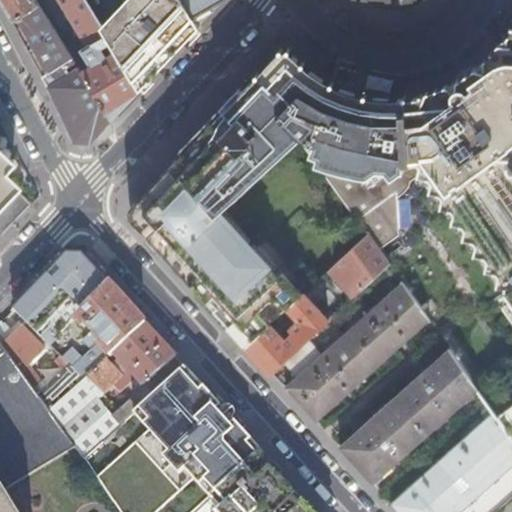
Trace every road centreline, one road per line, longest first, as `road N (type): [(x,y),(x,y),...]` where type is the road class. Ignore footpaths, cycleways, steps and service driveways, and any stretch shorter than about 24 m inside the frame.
road 1 (residential): [(72,202),(360,511)]
road 2 (residential): [(266,0),(72,202)]
road 3 (residential): [(0,67),(72,202)]
